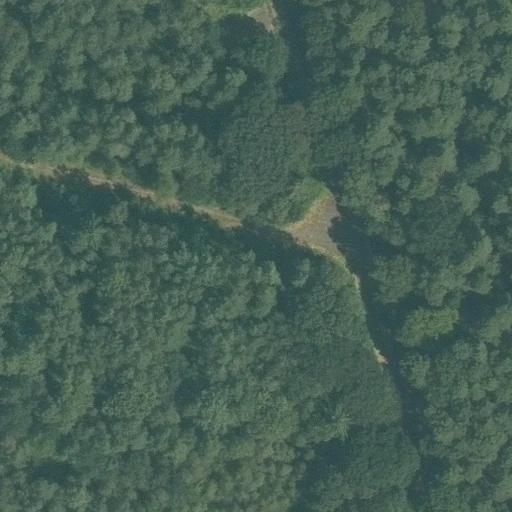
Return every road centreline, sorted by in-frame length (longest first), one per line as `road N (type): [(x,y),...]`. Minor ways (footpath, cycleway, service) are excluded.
road 1 (unclassified): [(0,155),(361,263)]
road 2 (unclassified): [(361,263),(280,0)]
road 3 (unclassified): [(433,511),(361,263)]
